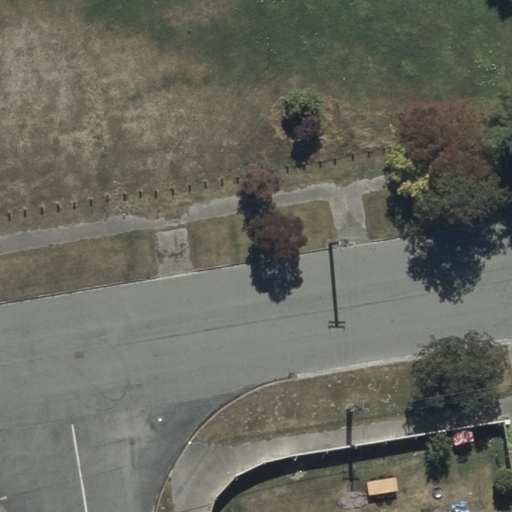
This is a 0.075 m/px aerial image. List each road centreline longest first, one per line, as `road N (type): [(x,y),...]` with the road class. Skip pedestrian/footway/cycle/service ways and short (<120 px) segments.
road 1 (residential): [(63,360),(511,282)]
road 2 (residential): [(88,511),(63,360)]
